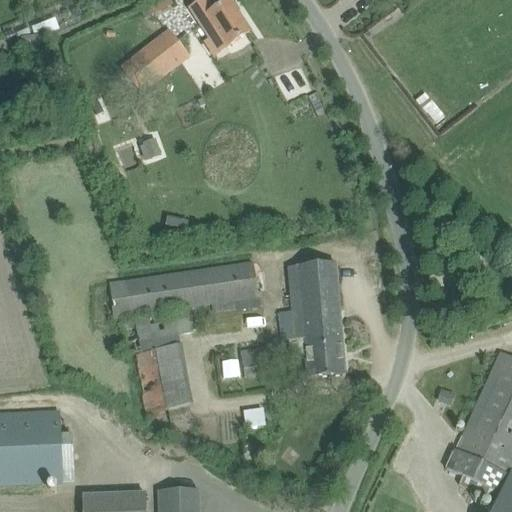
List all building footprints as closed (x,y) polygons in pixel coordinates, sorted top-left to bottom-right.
[(197,24),(208,41),(217,35),(226,49),(249,34),(229,3),(205,18),(206,19),(197,24)] [(77,13),(82,22),(94,16),(90,7),(77,13)] [(130,63),(150,88),(188,58),(168,33),(130,63)] [(21,39),(23,56),(46,53),(44,36),(21,39)] [(154,142),(142,146),(148,162),(160,157),(154,142)] [(253,265),(110,286),(115,320),(171,312),(187,311),(213,307),(258,299),(253,265)] [(279,316),(281,342),(304,341),(307,380),(345,377),(335,265),(287,269),(291,315),(279,316)] [(178,337),(193,334),(190,318),(133,328),(151,427),(193,419),(178,337)] [(237,342),(244,380),(268,376),(261,339),(237,342)] [(455,452),(446,471),(462,479),(459,487),(496,504),(492,511),(511,511),(511,478),(508,476),(511,467),(511,360),(500,355),(456,453),(455,452)] [(444,393),(440,404),(449,408),(453,397),(444,393)] [(246,427),(265,426),(264,409),(245,410),(246,427)] [(0,417),(0,487),(73,484),(72,448),(61,449),(59,414),(0,417)] [(158,511),(198,511),(198,492),(158,493),(158,511)] [(106,498),(82,499),(82,511),(146,511),(145,497),(106,498)]
